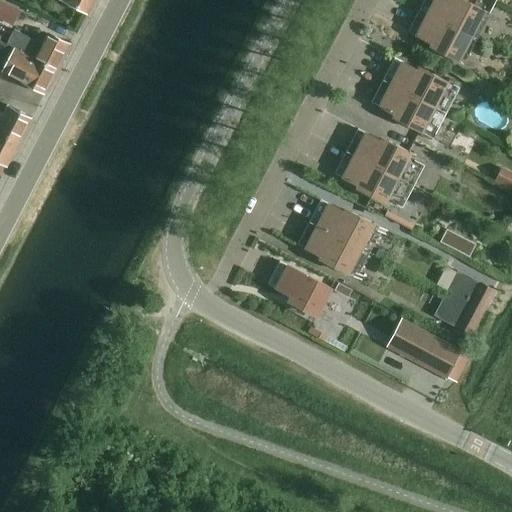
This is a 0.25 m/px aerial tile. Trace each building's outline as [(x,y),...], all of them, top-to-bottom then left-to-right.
[(0,0),(0,14),(12,21),(18,9),(0,0)] [(64,0),(86,11),(92,0),(64,0)] [(423,0),(419,9),(471,35),(484,10),(463,0),(423,0)] [(458,60),(471,35),(419,9),(408,31),(432,43),(431,46),(458,60)] [(14,30),(6,44),(14,48),(14,47),(26,53),(29,54),(57,68),(70,44),(39,28),(33,40),(14,30)] [(14,48),(2,70),(45,92),(57,68),(29,54),(26,53),(14,47),(14,48)] [(383,80),(434,106),(447,81),(420,67),(418,70),(394,57),(383,80)] [(421,131),(434,106),(383,80),(371,102),(395,114),(394,117),(421,131)] [(478,111),(503,126),(511,110),(487,95),(478,111)] [(0,131),(19,142),(32,117),(7,104),(3,112),(0,110),(0,131)] [(346,151),(403,180),(416,155),(383,138),(381,141),(357,128),(346,151)] [(0,162),(7,166),(19,142),(0,131),(0,162)] [(390,205),(403,180),(346,151),(334,173),(358,185),(357,188),(390,205)] [(497,181),(511,188),(511,173),(503,169),(497,181)] [(309,221),(360,248),(373,223),(346,209),(344,212),(320,199),(309,221)] [(347,273),(360,248),(309,221),(297,244),(321,256),(320,259),(347,273)] [(447,230),(440,244),(468,258),(475,245),(447,230)] [(331,288),(279,261),(267,283),(291,296),(288,301),(316,316),(331,288)] [(458,270),(446,293),(483,312),(495,290),(458,270)] [(339,284),(335,291),(348,297),(351,290),(339,284)] [(483,312),(446,293),(435,314),(472,334),(483,312)] [(388,346),(446,377),(459,352),(401,321),(388,346)] [(309,327),(306,333),(323,342),(326,336),(309,327)]
